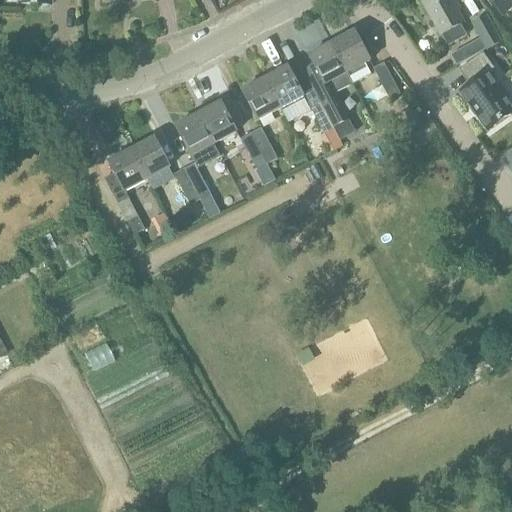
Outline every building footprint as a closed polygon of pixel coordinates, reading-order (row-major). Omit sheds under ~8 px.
[(16,0),(17,0),(20,0),(20,5),(33,6),(33,8),(39,8),(39,6),(52,7),(52,0),(16,0)] [(451,0),(419,0),(441,38),(442,37),(448,47),(467,36),(462,27),(465,25),(451,0)] [(511,0),(495,0),(495,2),(494,2),(502,16),(511,9),(511,0)] [(473,26),(481,40),(486,50),(487,50),(501,42),(487,18),(473,26)] [(353,86),(372,77),(366,65),(370,63),(355,33),(332,44),(353,86)] [(309,56),(315,67),(304,74),(317,99),(332,129),(349,121),(335,95),(353,86),(332,44),(309,56)] [(460,71),(471,86),(461,93),(489,132),(511,115),(511,109),(506,101),(509,98),(500,84),(496,87),(488,76),(494,71),(483,55),(460,71)] [(384,64),(373,70),(390,100),(400,95),(384,64)] [(302,98),(286,69),(264,81),(280,110),(281,109),(291,130),(314,118),(307,104),(303,97),(302,98)] [(280,110),(264,81),(242,92),(258,122),(280,110)] [(332,129),(317,99),(307,104),(314,118),(323,135),(333,130),(332,129)] [(198,116),(214,146),(237,134),(221,104),(198,116)] [(214,146),(198,116),(175,128),(191,158),(214,146)] [(250,135),(266,167),(278,160),(262,129),(250,135)] [(266,167),(250,135),(241,140),(258,171),(266,167)] [(154,140),(132,152),(147,181),(169,170),(154,140)] [(147,181),(132,152),(109,163),(115,173),(104,179),(115,199),(125,194),(124,192),(147,181)] [(221,214),(211,196),(195,165),(183,171),(199,202),(209,220),(221,214)] [(199,202),(183,171),(174,176),(191,207),(199,202)] [(145,231),(129,200),(119,205),(134,236),(145,231)]
